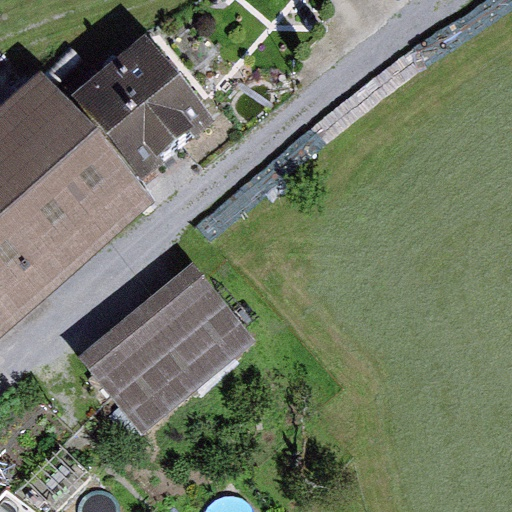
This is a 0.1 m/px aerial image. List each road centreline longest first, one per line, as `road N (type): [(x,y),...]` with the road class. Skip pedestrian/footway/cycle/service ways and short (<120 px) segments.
road 1 (track): [(458,0),(360,70),(32,367),(0,386)]
road 2 (track): [(0,28),(29,39),(109,22),(162,0)]
